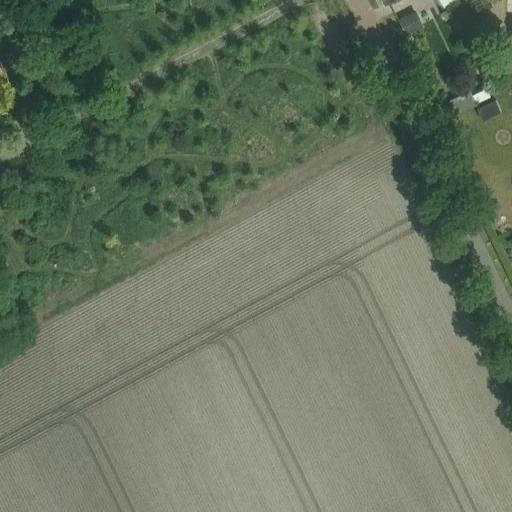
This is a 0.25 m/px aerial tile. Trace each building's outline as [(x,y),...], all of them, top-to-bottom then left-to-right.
[(449,9),(438,14),(442,22),(452,16),(449,9)] [(413,11),(398,18),(405,33),(421,25),(413,11)] [(405,40),(399,43),(402,50),(408,47),(407,44),(405,40)] [(0,83),(10,78),(0,59),(0,83)] [(477,88),(452,97),(457,110),(481,101),(477,88)]
